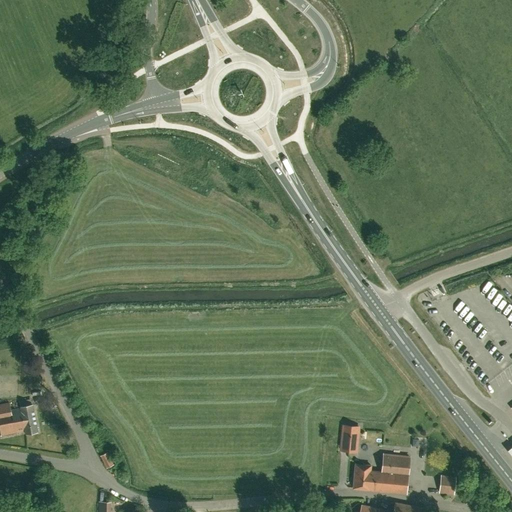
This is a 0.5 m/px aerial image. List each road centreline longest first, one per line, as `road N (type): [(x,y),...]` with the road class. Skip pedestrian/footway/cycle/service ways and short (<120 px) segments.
road 1 (primary): [(511,481),(382,316),(255,125)]
road 2 (residential): [(467,511),(344,493),(197,507),(151,503)]
road 3 (residential): [(93,467),(0,278)]
road 4 (tertiary): [(0,175),(67,132),(156,106)]
road 5 (residential): [(511,426),(466,386),(420,326)]
